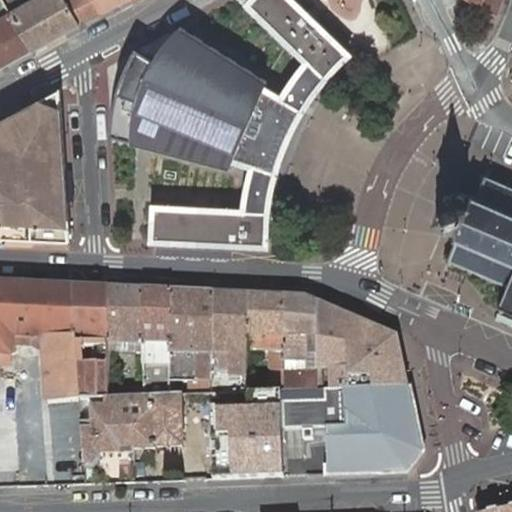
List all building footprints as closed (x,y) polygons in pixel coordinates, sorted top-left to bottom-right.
[(34,50),(81,24),(67,0),(37,0),(13,14),(34,50)] [(67,0),(81,24),(100,14),(93,0),(67,0)] [(93,0),(100,14),(127,0),(93,0)] [(335,69),(351,54),(295,0),(253,0),(250,4),(310,61),(327,79),(335,69)] [(503,0),(478,0),(477,6),(498,16),(503,0)] [(0,69),(34,50),(13,14),(0,20),(0,69)] [(293,130),(305,110),(284,98),(266,87),(269,82),(183,27),(173,38),(169,34),(147,46),(145,49),(143,47),(133,59),(127,69),(122,85),(122,97),(124,98),(123,101),(130,126),(135,126),(134,140),(232,166),(235,160),(255,166),(277,174),(284,153),(293,130)] [(314,96),(327,79),(310,61),(308,63),(295,81),(284,98),(305,110),(314,96)] [(0,242),(13,243),(70,246),(60,89),(0,122),(0,242)] [(275,184),(277,174),(255,166),(254,169),(252,178),(248,196),(247,200),(246,211),(270,212),(272,200),(273,190),(275,184)] [(492,172),(489,171),(487,170),(486,176),(481,174),(479,178),(484,180),(476,197),(471,194),(470,196),(463,193),(458,195),(456,199),(454,198),(456,194),(452,192),(450,197),(446,195),(444,198),(448,200),(443,215),(438,213),(436,217),(441,219),(439,224),(443,225),(445,221),(446,221),(443,230),(454,234),(454,236),(459,238),(451,254),(447,252),(445,256),(450,258),(448,264),(449,265),(452,266),(454,260),(470,267),(469,272),(472,274),(475,269),(491,277),(489,281),(493,283),(495,278),(511,285),(511,288),(506,301),(502,300),(500,304),(504,306),(502,310),(506,312),(508,307),(511,308),(511,186),(510,186),(511,182),(511,180),(508,180),(506,184),(489,177),(492,172)] [(154,240),(269,246),(269,242),(270,212),(246,211),(155,206),(154,240)] [(72,286),(0,282),(0,354),(11,355),(11,344),(28,345),(28,337),(46,337),(46,349),(45,353),(49,404),(52,404),(81,402),(82,400),(77,339),(72,286)] [(109,288),(72,286),(77,339),(82,400),(108,399),(109,363),(85,364),(84,347),(109,345),(109,343),(109,288)] [(109,288),(109,343),(116,344),(117,336),(137,337),(136,344),(144,345),(144,340),(145,289),(109,288)] [(144,345),(146,397),(170,396),(173,291),(145,289),(144,340),(144,345)] [(170,396),(182,395),(213,395),(215,293),(173,291),(170,396)] [(215,293),(213,395),(247,393),(249,351),(250,295),(215,293)] [(250,295),(249,351),(273,352),(272,368),(286,369),(286,367),(285,296),(250,295)] [(307,298),(285,296),(286,367),(307,368),(307,342),(319,342),(319,303),(307,298)] [(320,380),(320,391),(352,389),(348,315),(319,303),(319,342),(320,379),(320,380)] [(352,389),(410,385),(399,337),(348,315),(352,389)] [(273,373),(274,392),(286,392),(286,380),(286,372),(273,373)] [(320,379),(286,380),(286,392),(304,392),(320,391),(320,380),(320,379)] [(330,476),(409,475),(425,453),(412,403),(410,385),(352,389),(320,391),(304,392),(286,392),(284,392),(285,431),(329,429),(330,476)] [(85,454),(86,466),(94,466),(100,459),(100,452),(123,451),(123,448),(156,448),(156,446),(183,445),(182,395),(170,396),(146,397),(108,399),(82,400),(81,402),(85,454)] [(281,402),(215,405),(218,479),(283,477),(281,402)] [(314,432),(304,432),(304,442),(314,442),(314,432)] [(182,449),(155,451),(157,468),(183,466),(182,449)]
